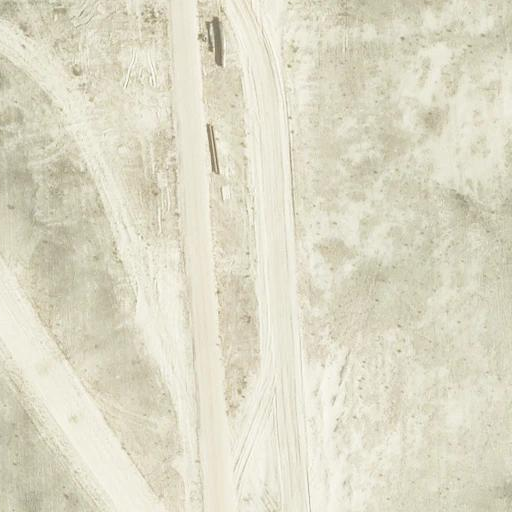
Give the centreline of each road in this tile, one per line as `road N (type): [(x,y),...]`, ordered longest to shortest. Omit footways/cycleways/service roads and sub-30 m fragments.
road 1 (tertiary): [(162,511),(127,0)]
road 2 (tertiary): [(42,0),(73,511)]
